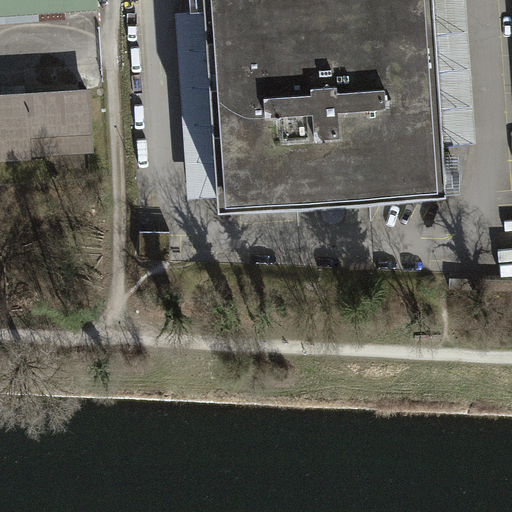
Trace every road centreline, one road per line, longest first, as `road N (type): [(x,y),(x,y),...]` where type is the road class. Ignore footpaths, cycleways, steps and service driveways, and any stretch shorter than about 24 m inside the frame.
road 1 (track): [(117,338),(511,356)]
road 2 (track): [(117,338),(114,93)]
